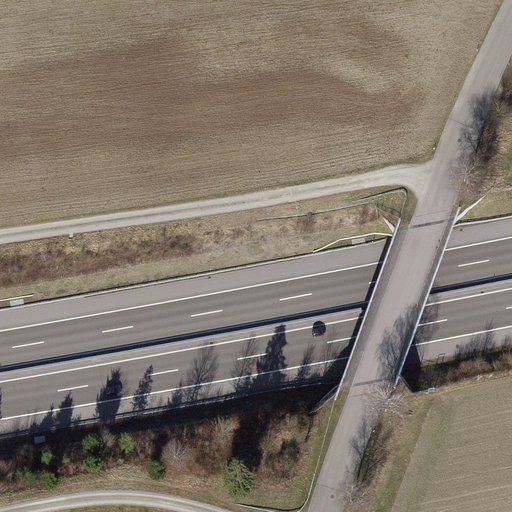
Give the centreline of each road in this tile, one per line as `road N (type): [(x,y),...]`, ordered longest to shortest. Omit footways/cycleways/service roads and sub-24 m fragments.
road 1 (motorway): [(511,255),(0,349)]
road 2 (motorway): [(0,400),(511,308)]
road 3 (tertiary): [(511,36),(451,169),(329,511)]
road 4 (track): [(0,237),(451,169)]
road 5 (track): [(18,511),(143,498),(205,511)]
